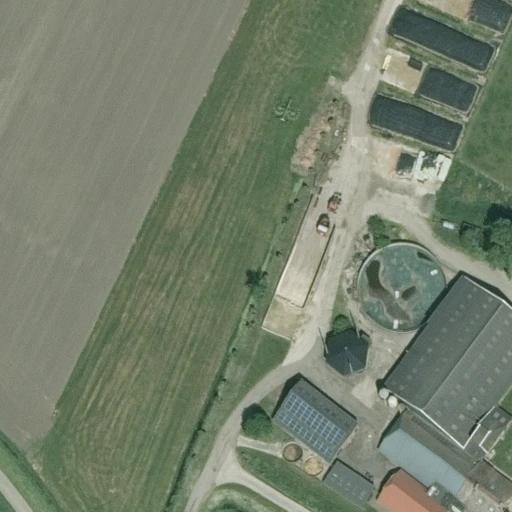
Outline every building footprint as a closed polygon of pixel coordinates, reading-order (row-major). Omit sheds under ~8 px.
[(353,47),(338,38),(326,57),(341,66),(353,47)] [(422,171),(414,170),(417,152),(405,150),(399,185),(419,189),(422,171)] [(439,191),(440,157),(417,157),(416,169),(423,169),(422,191),(439,191)] [(511,316),(465,281),(415,348),(383,392),(409,411),(379,452),(402,469),(394,479),(438,511),(449,511),(452,508),(457,511),(503,511),(511,501),(511,486),(480,463),(511,420),(494,407),(511,383),(511,316)] [(264,320),(290,326),(297,298),(271,291),(264,320)] [(345,374),(360,363),(344,341),(329,352),(345,374)] [(272,422),(329,466),(359,428),(302,384),(272,422)] [(361,511),(374,490),(337,465),(323,486),(361,511)] [(389,511),(433,511),(392,481),(376,502),(389,511)]
